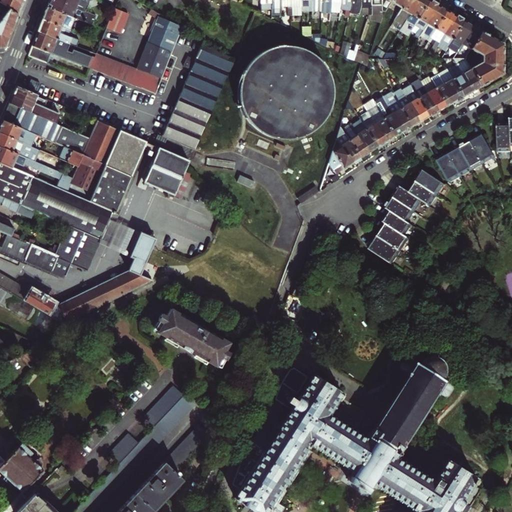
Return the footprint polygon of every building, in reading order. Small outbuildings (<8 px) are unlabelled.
[(0,0),(0,3),(9,9),(17,15),(19,10),(21,5),(13,0),(0,0)] [(97,0),(50,0),(48,8),(93,25),(96,19),(91,17),(98,0),(97,0)] [(405,0),(401,7),(409,12),(414,2),(416,3),(417,0),(405,0)] [(418,18),(428,0),(417,0),(416,3),(414,2),(409,12),(418,18)] [(428,0),(418,18),(425,22),(431,12),(433,13),(438,5),(437,4),(433,2),(429,0),(428,0)] [(431,12),(425,22),(427,23),(436,28),(446,10),(442,7),(438,5),(433,13),(431,12)] [(397,13),(404,17),(406,18),(409,12),(401,7),(397,13)] [(93,25),(48,8),(45,13),(43,20),(71,31),(73,25),(90,32),(93,25)] [(9,9),(0,20),(0,25),(11,31),(14,23),(17,15),(9,9)] [(140,72),(161,80),(180,33),(181,31),(182,28),(163,16),(151,9),(151,10),(148,15),(149,16),(157,21),(150,38),(137,71),(140,72)] [(106,29),(120,35),(128,16),(115,10),(106,29)] [(446,10),(436,28),(444,33),(449,23),(451,24),(456,16),(455,15),(451,13),(446,10)] [(406,18),(407,19),(415,23),(418,18),(409,12),(406,18)] [(453,38),(464,20),(459,17),(456,16),(451,24),(449,23),(444,33),(445,33),(453,38)] [(418,18),(415,23),(421,28),(423,29),(427,23),(425,22),(418,18)] [(68,37),(71,31),(43,20),(40,26),(38,33),(74,47),(77,48),(80,42),(68,37)] [(469,23),(464,20),(453,38),(461,43),(467,33),(468,34),(473,26),(472,25),(469,23)] [(436,28),(427,23),(423,29),(425,30),(432,34),(436,28)] [(5,46),(11,31),(0,25),(0,47),(2,47),(5,46)] [(473,26),(468,34),(467,33),(461,43),(462,44),(470,48),(481,30),(476,28),(473,26)] [(444,33),(436,28),(432,34),(439,38),(441,39),(445,33),(444,33)] [(470,68),(480,85),(502,73),(502,63),(502,49),(502,43),(486,34),(481,30),(470,48),(481,55),(481,62),(470,68)] [(74,47),(38,33),(33,44),(28,56),(57,68),(61,58),(87,68),(91,59),(73,51),(74,47)] [(445,33),(441,39),(443,40),(449,45),(453,38),(445,33)] [(453,38),(449,45),(456,49),(458,50),(462,44),(461,43),(453,38)] [(190,72),(180,97),(163,138),(194,152),(233,62),(203,43),(195,61),(187,58),(183,69),(190,72)] [(323,119),(326,116),(330,108),(331,104),(332,100),(333,95),(333,90),(333,86),(332,81),(331,77),(329,72),(327,68),(325,64),(322,60),(318,57),(315,54),(311,51),(307,49),(302,47),(298,46),(293,45),(288,44),(284,45),(279,45),(275,46),(270,48),(266,49),(262,52),(258,54),(255,57),(252,61),(249,64),(247,68),(245,72),(243,76),(242,80),(241,85),(241,89),(241,94),(241,98),(242,103),(244,107),(245,111),(248,115),(250,119),(253,122),(256,125),(260,128),(263,130),(267,132),(271,134),(276,135),(280,136),(284,137),(289,137),(293,136),(297,136),(302,134),(306,133),(310,131),(314,128),(317,126),(320,123),(323,119)] [(458,50),(460,51),(466,55),(470,48),(462,44),(458,50)] [(94,60),(90,69),(124,83),(132,86),(155,95),(158,88),(161,80),(140,72),(137,71),(136,72),(96,56),(94,60)] [(466,60),(459,65),(457,66),(461,73),(470,68),(466,60)] [(57,69),(87,82),(89,77),(59,65),(57,69)] [(455,67),(449,70),(453,78),(460,74),(461,73),(457,66),(455,67)] [(465,82),(467,81),(472,90),(473,90),(476,88),(478,87),(480,85),(470,68),(461,73),(460,74),(465,82)] [(449,70),(441,75),(439,76),(443,83),(453,78),(449,70)] [(460,74),(453,78),(463,95),(467,93),(471,90),(472,90),(467,81),(465,82),(460,74)] [(443,83),(439,76),(437,77),(431,80),(435,88),(443,83)] [(463,95),(453,78),(443,83),(448,92),(450,91),(455,100),(458,98),(463,95)] [(424,85),(422,86),(426,93),(435,88),(431,80),(424,85)] [(448,92),(443,83),(435,88),(446,105),(450,103),(454,100),(455,100),(450,91),(448,92)] [(38,96),(16,86),(13,94),(9,104),(56,125),(60,116),(43,108),(35,104),(37,98),(38,96)] [(422,86),(420,87),(413,91),(417,98),(425,93),(426,93),(422,86)] [(446,105),(435,88),(426,93),(425,93),(430,102),(432,101),(438,110),(441,108),(446,105)] [(417,98),(413,91),(407,94),(405,95),(409,102),(410,102),(417,98)] [(438,110),(432,101),(430,102),(425,93),(417,98),(428,116),(432,113),(437,111),(438,110)] [(409,102),(405,95),(403,97),(396,101),(400,108),(409,102)] [(46,102),(37,98),(35,104),(43,108),(46,102)] [(428,116),(417,98),(410,102),(415,111),(413,112),(418,121),(419,121),(423,118),(428,116)] [(396,101),(390,104),(387,106),(391,113),(393,112),(400,108),(396,101)] [(413,112),(415,111),(410,102),(409,102),(400,108),(411,126),(415,123),(418,121),(413,112)] [(57,188),(89,202),(121,133),(97,122),(89,139),(56,125),(9,104),(5,112),(2,120),(39,137),(65,149),(83,157),(78,168),(72,180),(63,176),(60,181),(57,188)] [(391,113),(387,106),(385,107),(379,111),(383,118),(391,113)] [(400,108),(393,112),(398,121),(395,122),(401,131),(402,131),(406,128),(411,126),(400,108)] [(383,118),(379,111),(372,114),(370,116),(374,123),(376,122),(383,118)] [(398,121),(393,112),(391,113),(383,118),(393,136),(397,134),(401,131),(395,122),(398,121)] [(393,136),(383,118),(376,122),(380,131),(378,132),(384,141),(385,141),(389,138),(393,136)] [(39,137),(2,120),(0,124),(0,133),(34,148),(39,137)] [(354,126),(352,127),(357,135),(359,134),(365,129),(360,122),(354,126)] [(380,144),(384,141),(378,132),(380,131),(376,122),(374,123),(365,129),(376,146),(380,144)] [(497,124),(497,151),(511,151),(511,147),(510,124),(504,124),(497,124)] [(349,140),(357,135),(352,127),(351,128),(344,132),(349,140)] [(365,129),(359,134),(364,142),(361,143),(367,152),(368,151),(372,149),(376,146),(365,129)] [(344,132),(337,136),(336,140),(340,146),(349,140),(344,132)] [(0,147),(35,163),(40,151),(34,148),(0,133),(0,147)] [(110,221),(118,224),(121,216),(116,214),(144,151),(147,145),(121,133),(89,202),(113,213),(110,221)] [(364,154),(367,152),(361,143),(364,142),(359,134),(357,135),(349,140),(360,157),(364,154)] [(469,140),(483,165),(495,158),(493,155),(481,134),(475,137),(469,140)] [(360,157),(349,140),(340,146),(346,154),(348,152),(354,161),(356,160),(360,157)] [(472,171),(483,165),(469,140),(464,143),(458,146),(472,171)] [(144,151),(152,154),(155,148),(147,145),(144,151)] [(340,146),(333,151),(320,191),(339,178),(335,172),(339,170),(343,167),(344,168),(352,162),(354,161),(348,152),(346,154),(340,146)] [(447,153),(461,177),(472,171),(458,146),(453,149),(447,153)] [(63,176),(35,163),(0,147),(0,163),(11,168),(13,163),(24,168),(25,165),(60,181),(63,176)] [(141,181),(149,184),(175,195),(186,171),(189,164),(158,150),(155,148),(152,154),(157,157),(151,173),(145,170),(141,181)] [(83,157),(65,149),(59,160),(78,168),(83,157)] [(449,184),(461,177),(447,153),(441,156),(436,159),(449,183),(449,184)] [(152,154),(145,170),(151,173),(157,157),(152,154)] [(0,196),(21,206),(33,178),(11,168),(0,163),(0,196)] [(417,176),(414,181),(436,196),(444,184),(421,170),(417,176)] [(186,171),(175,195),(183,198),(193,174),(186,171)] [(254,181),(240,175),(237,181),(252,187),(254,181)] [(33,178),(21,206),(22,206),(36,213),(69,227),(101,241),(110,221),(113,213),(89,202),(57,188),(33,178)] [(436,196),(414,181),(410,186),(406,192),(421,202),(429,206),(436,196)] [(298,198),(301,204),(319,192),(315,186),(298,198)] [(395,193),(392,198),(414,213),(421,202),(406,192),(399,187),(395,193)] [(22,206),(21,206),(0,196),(0,206),(19,215),(20,214),(22,206)] [(385,208),(389,211),(407,223),(414,213),(392,198),(388,203),(385,208)] [(36,213),(22,206),(20,214),(33,220),(36,213)] [(385,224),(404,237),(411,226),(407,223),(389,211),(385,217),(381,222),(385,224)] [(131,259),(141,235),(118,224),(110,221),(101,241),(99,245),(131,259)] [(0,232),(10,236),(13,230),(0,224),(0,232)] [(376,237),(400,252),(408,240),(404,237),(385,224),(381,230),(376,237)] [(101,241),(69,227),(61,243),(94,257),(99,245),(101,241)] [(330,235),(318,227),(315,235),(329,240),(330,235)] [(0,248),(25,259),(32,246),(10,236),(0,232),(0,248)] [(155,242),(155,241),(141,235),(131,259),(134,260),(129,273),(58,306),(32,291),(31,292),(25,301),(31,305),(37,308),(42,311),(48,314),(54,318),(65,324),(152,283),(139,278),(155,242)] [(329,240),(315,235),(313,241),(326,246),(329,240)] [(368,250),(391,265),(400,252),(376,237),(373,242),(368,250)] [(326,246),(313,241),(311,248),(324,253),(326,246)] [(61,243),(55,257),(59,258),(58,260),(87,273),(94,257),(61,243)] [(59,258),(55,257),(32,246),(25,259),(30,262),(49,270),(53,271),(58,260),(59,258)] [(0,254),(28,266),(30,262),(25,259),(0,248),(0,254)] [(324,253),(311,248),(308,255),(321,260),(324,253)] [(321,260),(308,255),(305,262),(318,267),(321,260)] [(305,262),(302,269),(315,274),(318,267),(305,262)] [(302,269),(300,276),(313,281),(315,274),(302,269)] [(25,301),(31,292),(0,273),(0,286),(2,288),(7,291),(14,295),(19,298),(25,301)] [(300,276),(297,283),(310,288),(313,281),(300,276)] [(297,283),(294,290),(307,295),(310,288),(297,283)] [(0,303),(0,305),(5,308),(14,295),(7,291),(0,303)] [(5,308),(10,311),(19,298),(14,295),(5,308)] [(10,311),(16,314),(25,301),(19,298),(10,311)] [(25,301),(16,314),(22,318),(31,305),(25,301)] [(22,318),(28,321),(37,308),(31,305),(22,318)] [(37,308),(28,321),(33,324),(42,311),(37,308)] [(33,324),(39,328),(48,314),(42,311),(33,324)] [(177,347),(194,357),(207,364),(216,369),(216,368),(220,361),(222,362),(223,362),(227,361),(228,358),(228,355),(225,354),(229,346),(170,312),(166,319),(163,318),(160,318),(158,322),(159,324),(159,325),(161,327),(157,335),(166,340),(177,347)] [(48,314),(39,328),(45,331),(54,318),(48,314)] [(177,347),(166,340),(164,343),(175,350),(177,347)] [(13,349),(10,353),(13,357),(18,356),(19,355),(20,353),(20,352),(19,350),(18,349),(16,348),(15,348),(13,349)] [(29,353),(40,363),(44,358),(35,350),(29,353)] [(20,357),(33,370),(40,363),(29,353),(20,357)] [(205,367),(207,364),(194,357),(193,360),(205,367)] [(420,364),(418,366),(415,364),(413,368),(405,363),(402,363),(397,371),(398,375),(405,379),(369,437),(365,444),(326,420),(340,398),(312,380),(295,407),(288,403),(285,408),(292,412),(239,497),(238,496),(235,502),(234,504),(247,511),(269,511),(308,450),(351,477),(346,485),(366,498),(371,489),(408,511),(473,511),(484,495),(475,490),(478,485),(477,483),(478,482),(448,464),(432,488),(394,464),(399,456),(435,398),(443,403),(446,403),(451,394),(451,391),(443,386),(445,383),(442,381),(444,379),(445,376),(446,373),(446,370),(445,367),(443,364),(441,362),(439,360),(436,358),(433,358),(430,358),(427,358),(424,359),(422,361),(420,364)] [(137,368),(124,359),(115,369),(123,377),(129,371),(132,375),(138,368),(137,368)] [(154,429),(183,398),(173,388),(144,419),(154,429)] [(194,432),(183,444),(178,449),(168,459),(118,511),(95,511),(107,499),(112,494),(121,484),(136,469),(146,458),(151,453),(171,432),(192,410),(198,403),(185,396),(183,398),(154,429),(141,442),(139,445),(120,465),(86,500),(76,511),(75,511),(152,511),(181,481),(173,473),(178,468),(182,463),(187,458),(192,452),(203,440),(207,435),(199,427),(194,432)] [(128,436),(122,441),(118,446),(114,451),(110,454),(120,465),(139,445),(128,436)] [(26,440),(22,445),(38,460),(41,457),(40,454),(26,440)] [(6,462),(0,467),(0,471),(6,477),(3,480),(8,484),(12,488),(14,485),(22,492),(3,511),(16,511),(33,495),(39,489),(35,485),(45,474),(39,468),(40,466),(40,462),(38,460),(22,445),(6,462)] [(62,468),(56,474),(59,477),(65,471),(62,468)] [(51,511),(36,498),(33,495),(16,511),(51,511)]
